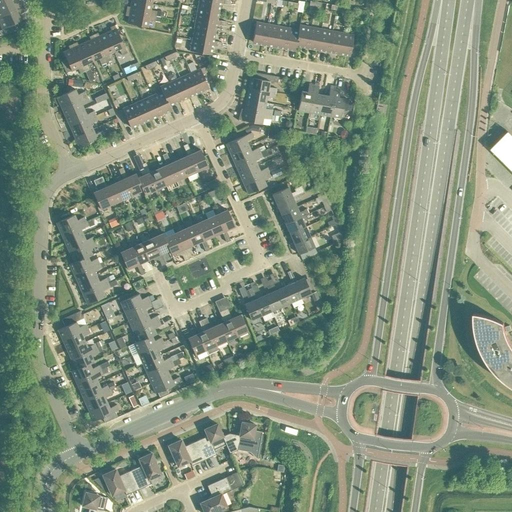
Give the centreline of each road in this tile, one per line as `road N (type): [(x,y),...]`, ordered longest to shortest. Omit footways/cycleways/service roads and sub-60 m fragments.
road 1 (primary): [(391,511),(468,0)]
road 2 (primary): [(448,0),(375,511)]
road 3 (primary): [(439,392),(477,0)]
road 4 (primary): [(438,0),(366,380)]
road 5 (residential): [(196,116),(262,264),(173,312),(157,275)]
road 6 (residential): [(76,454),(37,351),(42,199),(69,172)]
road 7 (tertiary): [(76,454),(207,395),(262,389)]
road 8 (residential): [(480,185),(503,0)]
road 9 (residential): [(196,116),(69,172)]
road 10 (residential): [(236,53),(363,76)]
road 11 (residential): [(69,172),(42,105),(43,50)]
road 12 (unclassified): [(511,291),(472,252),(480,185)]
